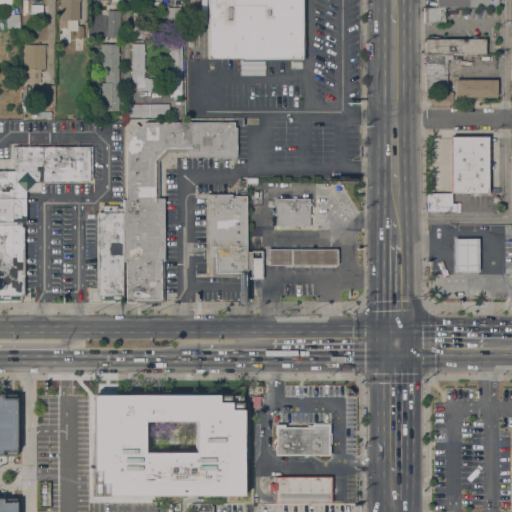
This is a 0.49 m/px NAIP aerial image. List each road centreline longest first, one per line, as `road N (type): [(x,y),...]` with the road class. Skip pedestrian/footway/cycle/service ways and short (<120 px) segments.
road 1 (primary): [(393,326),(77,325)]
road 2 (primary): [(55,357),(204,358)]
road 3 (primary): [(272,358),(393,359)]
